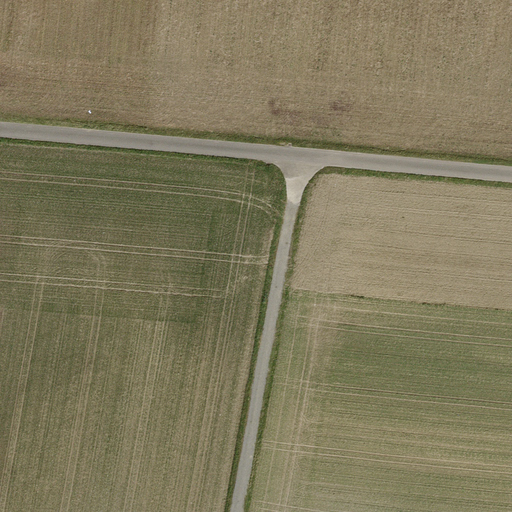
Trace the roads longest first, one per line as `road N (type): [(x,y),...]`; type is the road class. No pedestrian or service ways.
road 1 (track): [(0,142),(511,187)]
road 2 (track): [(292,170),(234,511)]
